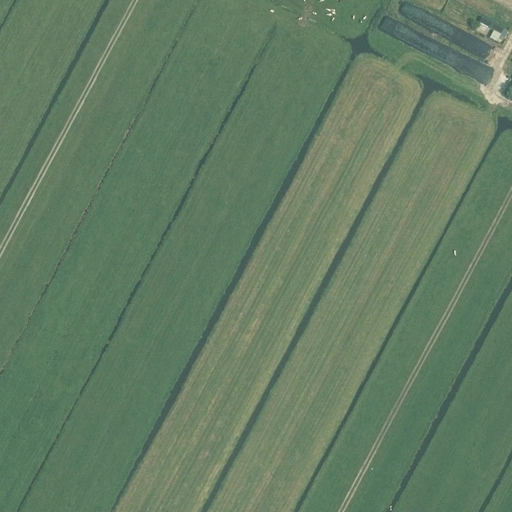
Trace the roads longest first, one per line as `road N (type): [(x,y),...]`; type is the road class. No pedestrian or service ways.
road 1 (track): [(511,191),(342,511)]
road 2 (track): [(0,254),(136,0)]
